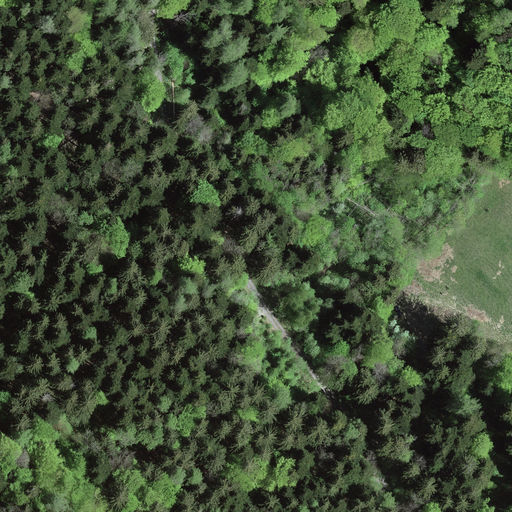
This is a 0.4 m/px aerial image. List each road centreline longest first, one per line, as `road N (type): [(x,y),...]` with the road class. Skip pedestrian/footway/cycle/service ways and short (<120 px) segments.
road 1 (track): [(154,0),(151,30),(174,148),(255,291),(360,431),(393,511)]
road 2 (track): [(427,511),(419,364),(399,313),(406,303),(426,302),(511,339)]
